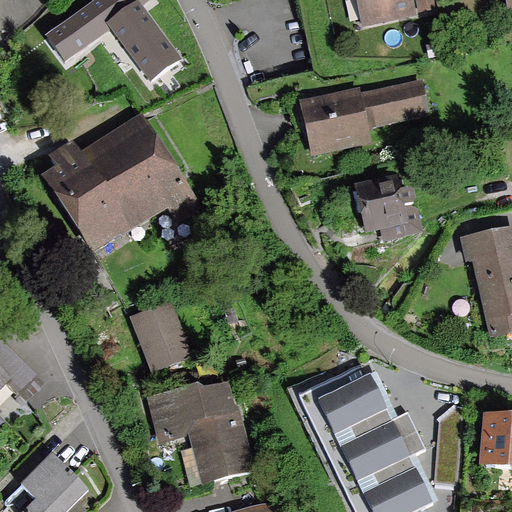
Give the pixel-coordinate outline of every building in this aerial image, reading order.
[(151,2),(149,0),(97,0),(45,39),(65,66),(112,31),(152,85),(183,62),(143,8),(151,2)] [(357,0),(362,25),(417,13),(414,0),(357,0)] [(435,0),(416,0),(420,13),(438,9),(435,0)] [(301,98),(313,157),(375,144),(372,129),(429,117),(421,80),(364,92),(362,85),(301,98)] [(156,119),(48,176),(89,254),(198,197),(156,119)] [(398,176),(355,187),(366,233),(381,230),(384,239),(422,230),(411,186),(401,188),(398,176)] [(511,226),(460,237),(466,263),(473,261),(489,336),(511,331),(511,226)] [(172,300),(125,320),(150,379),(197,359),(172,300)] [(0,389),(18,372),(0,354),(0,389)] [(395,419),(371,371),(317,398),(373,511),(412,511),(434,501),(410,454),(427,445),(410,412),(395,419)] [(233,381),(143,401),(153,446),(189,438),(202,496),(255,485),(233,381)] [(439,423),(435,483),(459,484),(464,408),(456,408),(439,423)] [(511,416),(483,415),(480,466),(511,468),(511,416)] [(71,511),(90,494),(47,450),(0,495),(0,511),(71,511)] [(221,511),(290,511),(285,494),(221,511)]
